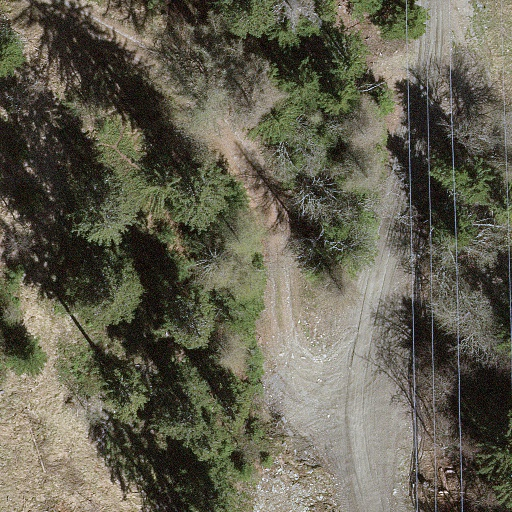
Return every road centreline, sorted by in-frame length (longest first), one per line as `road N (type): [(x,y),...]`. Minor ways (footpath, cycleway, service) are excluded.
road 1 (track): [(332,404),(305,385),(227,152),(209,124),(36,0)]
road 2 (track): [(430,0),(428,104),(405,245),(372,328),(334,383),(332,404)]
